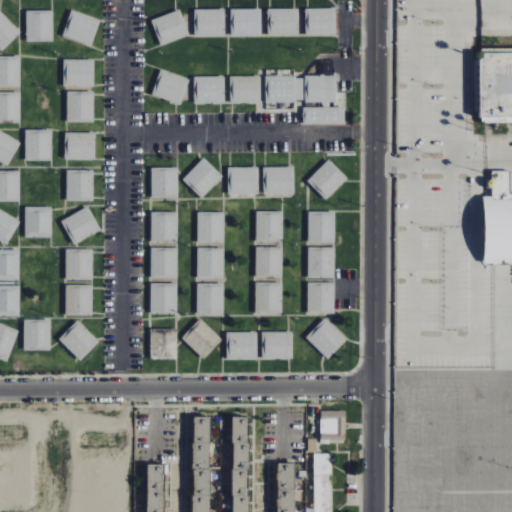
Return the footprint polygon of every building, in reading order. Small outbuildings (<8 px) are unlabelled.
[(225,36),(224,8),(194,9),(194,37),(225,36)] [(261,36),(260,8),(230,9),(230,36),(261,36)] [(267,36),(297,37),(298,9),(267,8),(267,36)] [(305,8),(305,35),(336,36),(336,9),(305,8)] [(0,49),(1,51),(20,32),(0,10),(0,49)] [(54,11),(26,10),(26,41),(53,42),(54,11)] [(100,20),(70,10),(62,36),(91,45),(100,20)] [(152,18),(158,44),(188,37),(181,10),(152,18)] [(511,47),(479,48),(479,122),(511,121),(511,47)] [(0,86),(20,87),(21,56),(0,55),(0,86)] [(63,87),(94,87),(93,59),(63,59),(63,87)] [(189,79),(160,69),(151,95),(180,105),(189,79)] [(337,76),(304,75),(304,102),(336,103),(337,76)] [(223,76),(193,77),(194,104),(224,103),(223,76)] [(229,76),(230,104),(262,103),(261,76),(229,76)] [(265,109),(296,109),(296,99),(303,99),(303,76),(265,76),(265,109)] [(21,91),(0,91),(0,122),(20,123),(21,91)] [(67,122),(94,122),(94,91),(67,91),(67,122)] [(303,124),(344,124),(344,106),(302,107),(303,124)] [(52,129),(24,130),(25,161),(53,160),(52,129)] [(0,162),(7,166),(20,142),(0,130),(0,162)] [(95,133),(65,132),(64,159),(94,160),(95,133)] [(223,176),(203,158),(182,180),(202,198),(223,176)] [(307,181),(327,200),(348,178),(328,159),(307,181)] [(151,198),(179,198),(179,167),(151,168),(151,198)] [(228,167),(227,193),(258,194),(259,167),(228,167)] [(263,194),(295,194),(295,167),(263,167),(263,194)] [(66,200),(93,201),(94,170),(67,169),(66,200)] [(0,201),(20,202),(20,171),(0,170),(0,201)] [(484,264),(511,263),(511,260),(511,259),(511,199),(510,200),(509,171),(489,171),(490,196),(482,196),(484,264)] [(25,237),(52,237),(52,206),(25,206),(25,237)] [(100,231),(89,207),(61,219),(72,244),(100,231)] [(0,242),(6,245),(20,221),(0,209),(0,242)] [(150,242),(178,242),(178,212),(151,211),(150,242)] [(197,242),(224,242),(225,212),(198,211),(197,242)] [(256,240),(283,241),(284,211),(256,211),(256,240)] [(308,211),(308,242),(335,242),(335,212),(308,211)] [(178,247),(151,247),(150,278),(178,279),(178,247)] [(197,279),(225,278),(224,247),(197,247),(197,279)] [(283,247),(256,247),(255,277),(282,278),(283,247)] [(335,247),(308,247),(307,278),(335,278),(335,247)] [(0,280),(19,281),(20,250),(0,249),(0,280)] [(66,280),(93,279),(92,249),(65,249),(66,280)] [(283,282),(255,282),(255,313),(283,314),(283,282)] [(308,314),(335,314),(334,282),(307,282),(308,314)] [(150,313),(177,314),(178,283),(151,283),(150,313)] [(225,283),(197,283),(197,315),(224,315),(225,283)] [(66,316),(93,315),(92,284),(65,285),(66,316)] [(0,316),(20,316),(20,285),(0,285),(0,316)] [(328,359),(347,339),(324,317),(305,337),(328,359)] [(222,339),(200,318),(181,338),(203,359),(222,339)] [(80,361),(100,341),(77,319),(58,339),(80,361)] [(23,350),(51,350),(51,320),(24,320),(23,350)] [(0,358),(8,361),(20,331),(0,323),(0,358)] [(177,358),(177,329),(150,329),(150,358),(177,358)] [(292,331),(261,331),(262,359),(292,359),(292,331)] [(226,332),(226,360),(257,360),(256,332),(226,332)] [(320,443),(345,443),(345,411),(321,410),(320,443)] [(208,511),(209,416),(192,416),(191,511),(208,511)] [(232,511),(248,511),(247,416),(231,416),(232,511)] [(331,511),(331,453),(313,453),(314,511),(331,511)] [(294,511),(294,462),(275,463),(275,511),(294,511)] [(146,511),(163,511),(163,464),(146,464),(146,511)]
